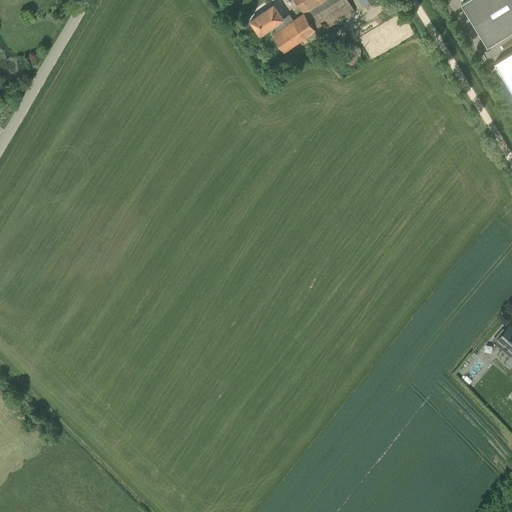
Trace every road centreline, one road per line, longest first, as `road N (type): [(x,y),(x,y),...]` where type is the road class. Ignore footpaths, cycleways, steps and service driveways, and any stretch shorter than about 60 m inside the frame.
road 1 (track): [(511,164),(411,0)]
road 2 (unclassified): [(0,147),(86,0)]
